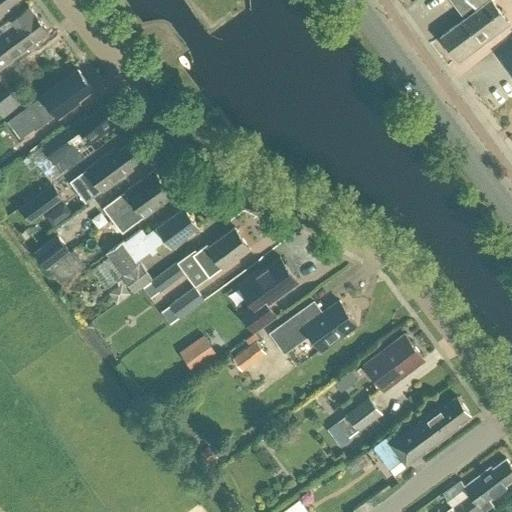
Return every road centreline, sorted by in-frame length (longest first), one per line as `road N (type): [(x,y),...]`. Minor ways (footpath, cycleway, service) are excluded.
road 1 (unclassified): [(511,410),(395,260),(353,232),(211,170),(179,144),(65,0)]
road 2 (secondary): [(511,219),(351,0)]
road 3 (residential): [(511,410),(376,511)]
